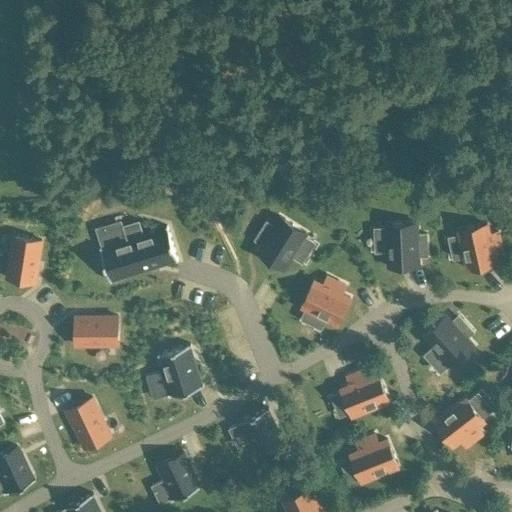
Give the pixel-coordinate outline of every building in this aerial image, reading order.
[(285,267),(307,232),(281,215),(275,225),(267,220),(258,234),(266,239),(259,251),(285,267)] [(126,237),(99,245),(111,281),(179,259),(169,225),(144,232),(140,218),(122,223),(126,237)] [(387,223),(389,265),(419,263),(419,250),(428,249),(427,232),(418,233),(417,221),(387,223)] [(460,229),(468,268),(496,262),(493,247),(502,245),(499,230),(489,232),(487,223),(460,229)] [(42,238),(13,233),(6,276),(35,281),(42,238)] [(303,305),(338,322),(351,297),(337,290),(341,282),(327,275),(323,283),(315,279),(303,305)] [(119,314),(75,314),(75,343),(118,343),(119,314)] [(447,314),(424,334),(452,366),(475,345),(468,336),(474,330),(463,318),(456,324),(447,314)] [(190,342),(159,352),(172,394),(203,385),(190,342)] [(389,399),(379,372),(365,378),(361,369),(347,375),(350,384),(342,387),(352,413),(389,399)] [(93,395),(66,407),(85,447),(111,434),(93,395)] [(467,397),(436,421),(453,443),(465,434),(471,441),(483,432),(478,424),(485,419),(467,397)] [(268,406),(241,419),(258,453),(285,440),(268,406)] [(399,464),(388,438),(374,443),(371,435),(356,441),(359,449),(351,453),(362,479),(399,464)] [(17,444),(0,452),(0,476),(7,491),(33,477),(17,444)] [(184,451),(157,464),(174,499),(201,486),(184,451)] [(322,511),(310,487),(284,499),(290,511),(322,511)] [(102,511),(93,492),(66,505),(69,511),(102,511)]
